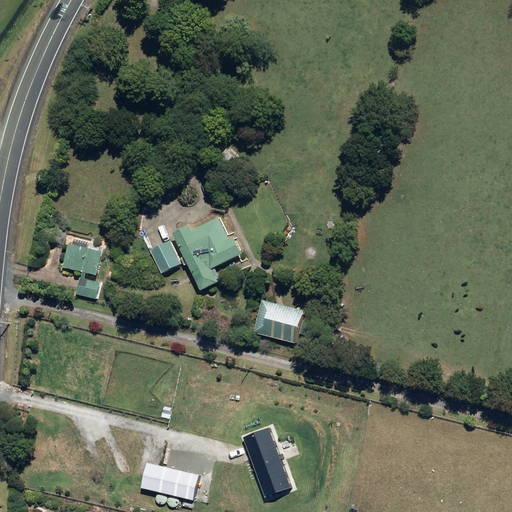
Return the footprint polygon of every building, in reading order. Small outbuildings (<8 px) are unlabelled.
[(174,236),(185,257),(181,259),(185,267),(189,265),(202,292),(219,283),(212,271),(243,255),(235,239),(231,241),(220,219),(193,232),(190,227),(174,236)] [(87,250),(88,246),(74,242),(73,246),(69,245),(64,268),(97,276),(103,253),(87,250)] [(171,242),(151,252),(162,275),(182,265),(171,242)] [(100,284),(81,278),(76,294),(96,299),(100,284)] [(263,301),(255,333),(296,344),(305,312),(263,301)] [(305,321),(302,335),(311,337),(314,323),(305,321)] [(332,339),(329,352),(344,355),(346,342),(332,339)]
